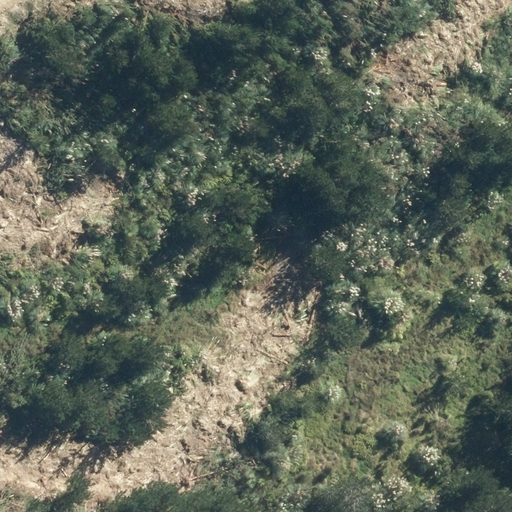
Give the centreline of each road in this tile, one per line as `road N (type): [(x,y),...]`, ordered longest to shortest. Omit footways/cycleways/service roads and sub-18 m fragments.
road 1 (trunk): [(333,0),(0,233)]
road 2 (trunk): [(0,177),(258,0)]
